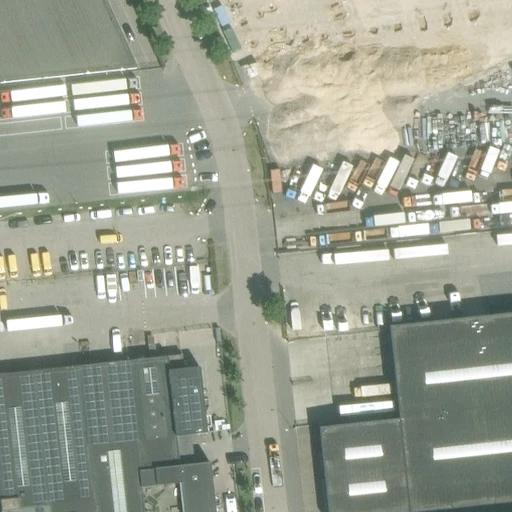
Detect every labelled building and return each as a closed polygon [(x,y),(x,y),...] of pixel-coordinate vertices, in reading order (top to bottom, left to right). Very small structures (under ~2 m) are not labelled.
[(0,0),(0,83),(137,69),(104,0),(0,0)] [(511,0),(227,0),(250,49),(446,22),(470,73),(511,53),(511,0)] [(324,475),(511,454),(511,312),(388,328),(398,419),(319,428),(324,475)] [(183,369),(182,355),(80,366),(89,445),(207,433),(200,367),(183,369)] [(0,502),(1,511),(48,506),(95,501),(89,445),(80,366),(0,375),(0,502)] [(194,464),(190,435),(207,434),(207,433),(89,445),(95,501),(96,511),(215,511),(210,463),(194,464)] [(327,511),(416,511),(511,501),(511,454),(324,475),(327,511)] [(48,511),(96,511),(95,501),(48,506),(48,511)]
